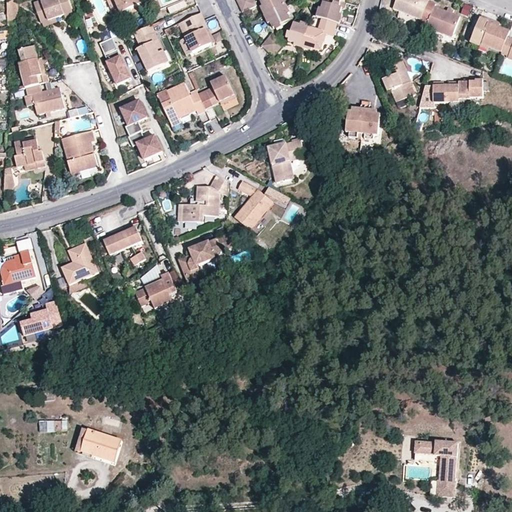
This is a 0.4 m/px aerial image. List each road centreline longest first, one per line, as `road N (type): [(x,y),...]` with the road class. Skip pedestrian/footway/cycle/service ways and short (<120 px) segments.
road 1 (tertiary): [(278,115),(126,188)]
road 2 (tertiary): [(278,115),(332,76),(355,46),(372,0)]
road 3 (tertiary): [(126,188),(0,228)]
road 4 (residential): [(220,0),(278,115)]
road 5 (residential): [(82,77),(96,80),(126,188)]
